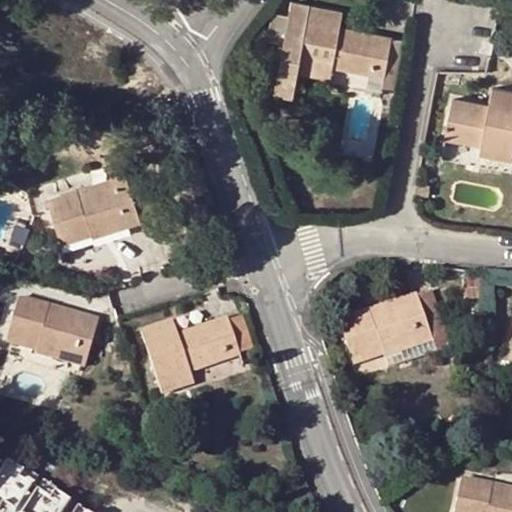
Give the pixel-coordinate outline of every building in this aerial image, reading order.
[(342,17),(291,8),(275,96),(293,100),(298,74),(319,78),(321,67),(333,69),(370,76),(366,94),(381,97),(391,40),(340,31),(342,17)] [(331,80),(333,69),(321,67),(319,78),(331,80)] [(494,92),(491,110),(498,111),(501,93),(494,92)] [(498,111),(491,110),(453,103),(447,140),(485,147),(501,149),(499,157),(511,159),(511,95),(501,93),(498,111)] [(483,154),(499,157),(501,149),(485,147),(483,154)] [(39,209),(42,218),(52,214),(64,247),(92,238),(90,231),(125,220),(128,229),(142,225),(127,179),(113,184),(115,188),(82,199),(81,195),(39,209)] [(113,184),(81,195),(82,199),(115,188),(113,184)] [(94,241),(128,229),(125,220),(90,231),(92,238),(94,241)] [(479,282),(460,283),(462,304),(480,303),(479,282)] [(432,293),(417,299),(430,333),(382,350),(384,356),(385,360),(432,342),(437,356),(451,350),(432,293)] [(370,314),(338,326),(354,366),(384,356),(382,350),(430,333),(417,299),(403,303),(404,308),(372,320),(370,314)] [(9,344),(39,353),(41,346),(90,361),(100,325),(85,320),(84,325),(50,315),(52,310),(21,301),(9,344)] [(403,303),(370,314),(372,320),(404,308),(403,303)] [(85,320),(52,310),(50,315),(84,325),(85,320)] [(143,337),(163,397),(184,389),(180,379),(191,375),(241,358),(228,322),(179,338),(175,326),(143,337)] [(87,371),(90,361),(41,346),(39,353),(38,356),(87,371)] [(180,379),(184,389),(195,386),(191,375),(180,379)] [(511,511),(511,497),(493,493),(494,489),(462,482),(455,511),(511,511)] [(511,497),(511,492),(494,489),(493,493),(511,497)]
